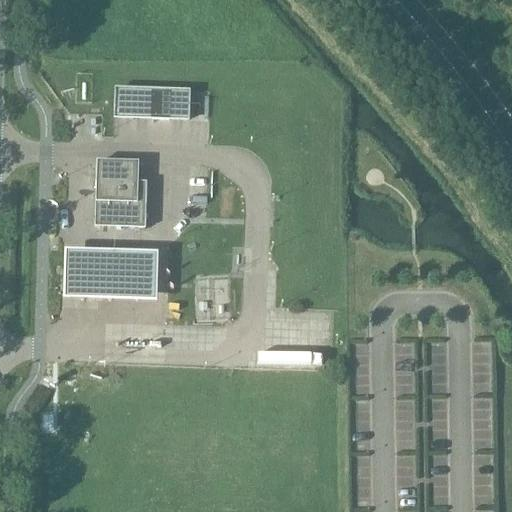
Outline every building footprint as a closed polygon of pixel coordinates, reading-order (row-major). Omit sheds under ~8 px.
[(150,121),(151,92),(116,91),(115,120),(150,121)] [(151,92),(150,121),(169,121),(169,93),(151,92)] [(191,93),(169,93),(169,121),(191,121),(191,93)] [(97,164),(97,184),(96,204),(95,229),(144,230),(145,184),(139,184),(139,165),(97,164)] [(78,257),(63,257),(62,305),(76,305),(156,307),(157,259),(78,257)] [(254,336),(255,357),(287,356),(287,336),(254,336)] [(333,358),(333,347),(322,347),(322,338),(293,338),(292,357),(333,358)]
